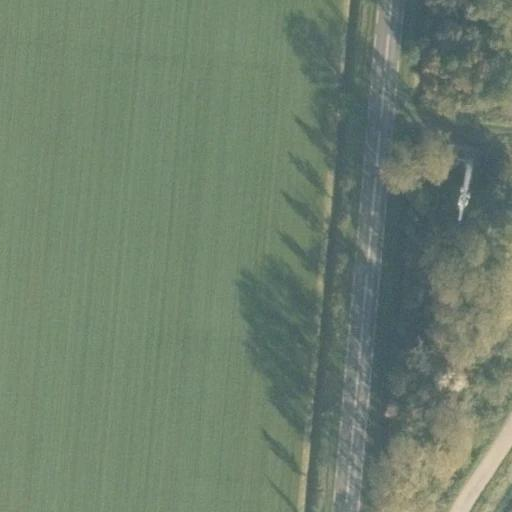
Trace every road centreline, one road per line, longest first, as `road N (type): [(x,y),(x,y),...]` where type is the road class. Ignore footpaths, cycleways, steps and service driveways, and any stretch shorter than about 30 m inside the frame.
road 1 (primary): [(340,511),(388,0)]
road 2 (track): [(511,123),(378,111)]
